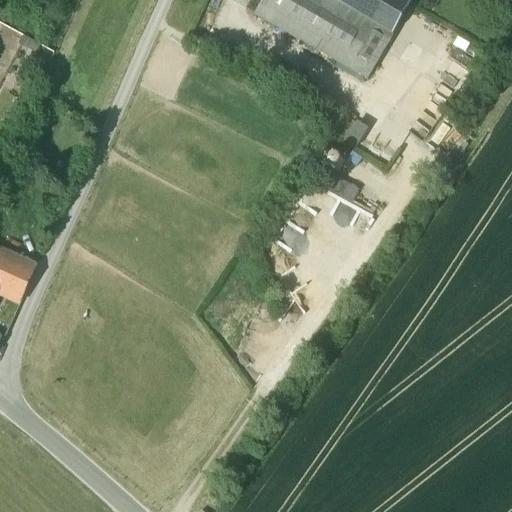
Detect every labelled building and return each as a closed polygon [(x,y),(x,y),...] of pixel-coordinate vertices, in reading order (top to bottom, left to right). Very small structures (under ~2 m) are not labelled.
[(392,36),(329,0),(263,0),(255,16),(366,81),(392,36)] [(404,0),(329,0),(392,36),(411,4),(404,0)] [(452,62),(425,100),(443,112),(470,75),(452,62)] [(357,149),(367,127),(350,120),(341,142),(357,149)] [(351,203),(359,191),(338,178),(330,190),(351,203)] [(33,275),(0,260),(0,289),(22,300),(33,275)]
